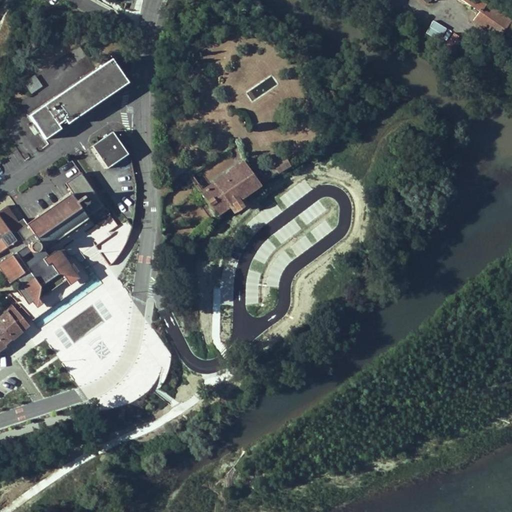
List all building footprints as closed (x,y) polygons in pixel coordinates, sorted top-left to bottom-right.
[(485,3),(481,0),(462,0),(479,12),(485,3)] [(480,13),(473,21),(502,39),(509,30),(480,13)] [(437,42),(445,29),(432,21),(423,34),(437,42)] [(64,120),(67,124),(127,83),(111,59),(28,115),(45,139),(60,128),(57,124),(64,120)] [(41,85),(34,76),(25,82),(31,92),(41,85)] [(100,143),(93,147),(107,168),(127,153),(112,132),(98,141),(100,143)] [(240,165),(243,163),(243,159),(238,143),(234,145),(240,165)] [(290,165),(284,156),(273,163),(279,172),(290,165)] [(258,187),(260,185),(243,163),(240,165),(204,191),(192,174),(185,179),(190,186),(194,183),(217,216),(232,205),(242,198),(258,187)] [(66,183),(69,188),(85,178),(81,172),(66,183)] [(7,205),(0,209),(0,264),(12,281),(16,278),(21,286),(32,301),(38,297),(65,278),(75,272),(70,265),(58,249),(43,259),(45,262),(30,273),(28,270),(16,253),(26,245),(31,251),(32,251),(34,252),(36,252),(37,251),(43,247),(46,250),(50,247),(50,243),(52,242),(54,244),(59,241),(58,238),(60,236),(62,239),(67,235),(67,232),(69,231),(70,233),(71,232),(70,230),(77,224),(79,227),(84,223),(84,219),(89,216),(104,206),(85,178),(69,188),(73,194),(70,195),(70,194),(27,224),(23,219),(18,222),(7,205)] [(232,205),(235,210),(245,203),(242,198),(232,205)] [(30,273),(45,262),(43,259),(28,270),(30,273)] [(0,269),(10,283),(12,281),(0,264),(0,269)] [(69,284),(79,278),(76,273),(75,272),(65,278),(69,284)] [(32,301),(21,286),(18,288),(29,304),(32,301)] [(38,297),(32,301),(37,307),(43,304),(38,297)] [(29,325),(12,305),(7,312),(22,331),(29,325)] [(7,312),(0,319),(0,323),(13,339),(22,331),(7,312)] [(0,323),(0,338),(5,345),(13,339),(0,323)]
